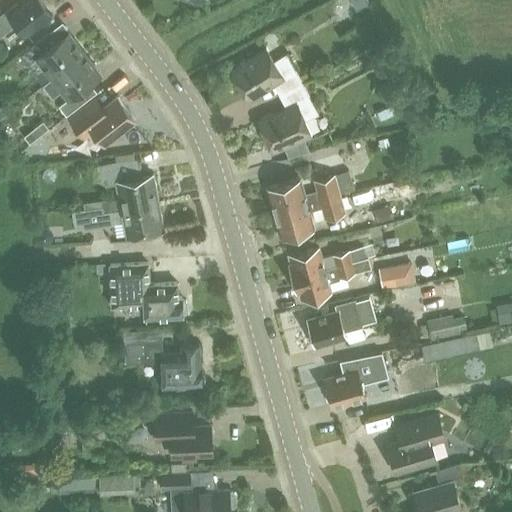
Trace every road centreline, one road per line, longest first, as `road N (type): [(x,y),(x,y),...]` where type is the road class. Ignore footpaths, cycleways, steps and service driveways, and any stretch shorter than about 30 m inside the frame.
road 1 (secondary): [(298,463),(215,171),(155,64),(103,0)]
road 2 (residential): [(298,463),(352,447),(370,511)]
